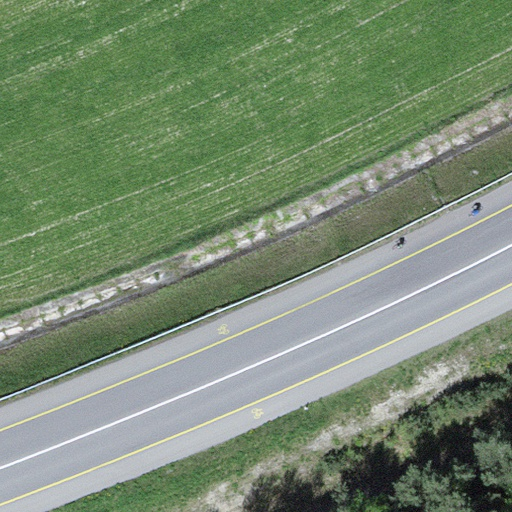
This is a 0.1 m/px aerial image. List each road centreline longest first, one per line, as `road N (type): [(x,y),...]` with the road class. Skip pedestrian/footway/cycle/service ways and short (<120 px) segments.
road 1 (primary): [(511,245),(217,389),(0,470)]
road 2 (motorway): [(511,82),(235,225),(0,294)]
road 3 (motorway): [(91,511),(318,446),(511,331)]
